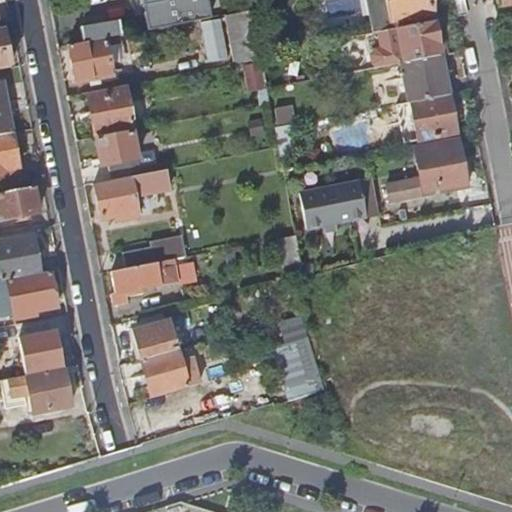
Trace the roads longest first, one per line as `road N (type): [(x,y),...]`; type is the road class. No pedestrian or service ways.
road 1 (residential): [(25,0),(119,447)]
road 2 (residential): [(148,481),(236,456),(426,511)]
road 3 (residential): [(472,0),(511,204)]
